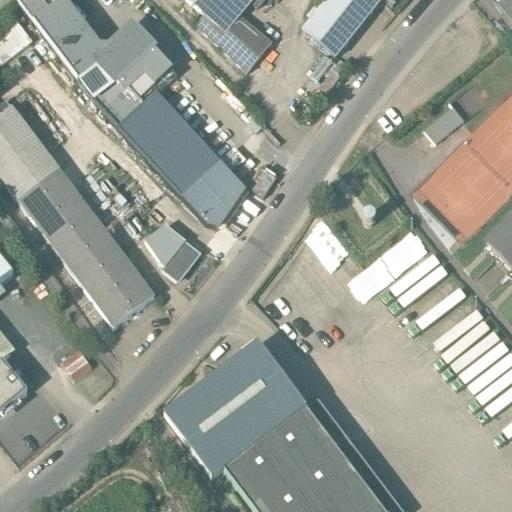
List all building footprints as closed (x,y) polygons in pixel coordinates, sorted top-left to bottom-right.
[(124,0),(16,0),(95,108),(153,56),(132,33),(101,60),(61,6),(69,0),(118,0),(121,3),(124,0)] [(178,0),(204,22),(196,30),(246,77),(269,50),(237,24),(257,0),(178,0)] [(382,3),(379,0),(329,0),(302,35),(335,61),(382,3)] [(474,0),(472,2),(482,15),(495,5),(491,0),(474,0)] [(16,20),(0,31),(0,65),(32,41),(16,20)] [(153,56),(95,108),(181,201),(219,167),(156,98),(175,81),(153,56)] [(0,114),(0,179),(113,333),(154,301),(11,107),(0,114)] [(450,110),(423,131),(434,146),(461,124),(450,110)] [(219,167),(181,201),(205,228),(217,232),(243,194),(219,167)] [(511,222),(486,248),(511,273),(511,222)] [(198,258),(184,246),(162,274),(177,286),(198,258)] [(0,289),(13,279),(0,262),(0,417),(26,397),(1,366),(10,359),(0,346),(0,289)] [(377,511),(256,349),(164,419),(212,483),(222,474),(250,511),(377,511)] [(61,364),(73,380),(89,368),(77,352),(61,364)]
